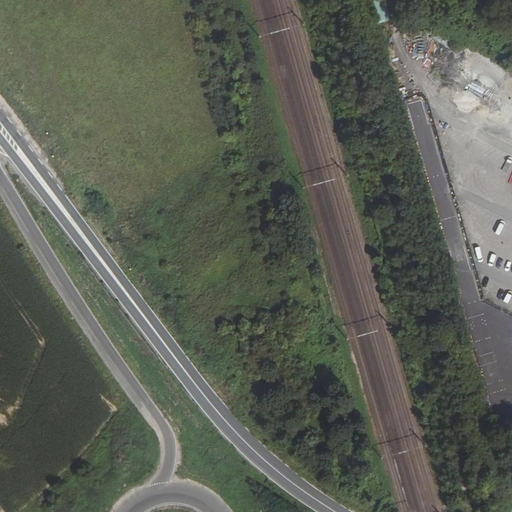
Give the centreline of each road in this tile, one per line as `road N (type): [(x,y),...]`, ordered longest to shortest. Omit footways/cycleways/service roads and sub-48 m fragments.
road 1 (primary): [(0,178),(165,429),(166,467),(148,497)]
road 2 (primary): [(133,301),(236,434),(333,511)]
road 3 (primary): [(133,301),(0,114)]
road 4 (primary): [(0,139),(133,301)]
